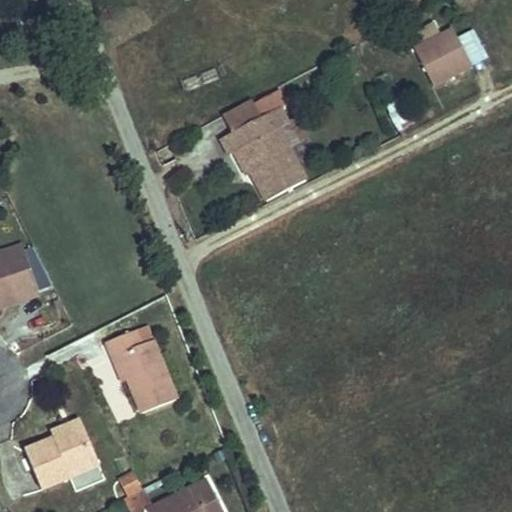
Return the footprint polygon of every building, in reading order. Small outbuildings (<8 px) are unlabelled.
[(497,26),(509,19),(502,5),(475,19),(489,47),(503,40),(497,26)] [(472,68),(454,31),(415,50),(434,87),(472,68)] [(326,75),(344,65),(339,56),(321,65),(326,75)] [(306,181),(288,147),(278,130),(288,125),(280,110),(287,106),(279,93),(253,107),(259,119),(222,140),(230,156),(234,154),(240,151),(252,174),(267,202),(306,181)] [(259,119),(253,107),(250,103),(224,117),(233,134),(259,119)] [(303,139),(294,122),(278,130),(288,147),(303,139)] [(252,174),(240,151),(234,154),(247,176),(252,174)] [(24,249),(23,246),(0,253),(0,309),(19,303),(18,299),(38,293),(24,249)] [(49,286),(30,247),(24,249),(37,290),(49,286)] [(178,401),(148,327),(108,343),(113,357),(119,355),(143,415),(178,401)] [(129,382),(119,355),(113,357),(124,384),(129,382)] [(54,440),(83,428),(81,422),(52,434),(54,440)] [(100,467),(83,428),(25,453),(42,492),(100,467)] [(228,460),(224,452),(216,455),(219,464),(228,460)] [(142,491),(133,473),(119,481),(128,498),(138,493),(142,491)] [(223,511),(207,480),(147,511),(138,493),(123,501),(129,511),(223,511)]
